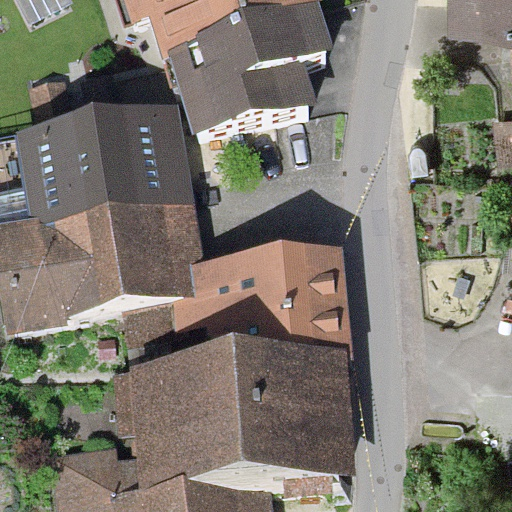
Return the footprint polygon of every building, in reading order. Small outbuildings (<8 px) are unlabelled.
[(84,5),(81,0),(26,0),(42,28),(84,5)] [(321,0),(139,0),(162,69),(177,64),(327,15),(321,0)] [(511,18),(511,0),(469,0),(470,21),(511,18)] [(327,15),(177,64),(207,154),(356,105),(327,15)] [(511,18),(470,21),(489,77),(511,76),(511,18)] [(210,285),(181,128),(0,161),(0,299),(16,297),(24,341),(189,311),(214,306),(210,285)] [(189,311),(194,386),(354,376),(348,277),(210,285),(214,306),(189,311)] [(194,386),(151,389),(155,459),(158,511),(251,511),(274,511),(363,505),(354,376),(194,386)] [(273,511),(274,511),(251,511),(158,511),(155,459),(69,465),(71,511),(273,511)]
